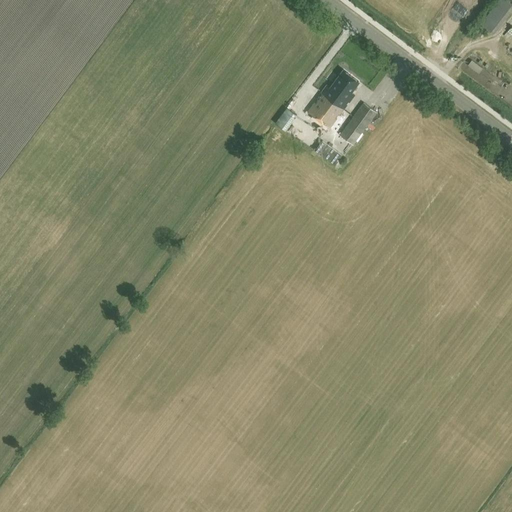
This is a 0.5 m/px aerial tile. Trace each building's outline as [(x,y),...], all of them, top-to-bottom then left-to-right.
[(493,32),(511,6),(511,0),(496,0),(480,22),(493,32)] [(309,65),(318,73),(326,62),(317,55),(309,65)] [(351,75),(364,74),(363,67),(368,66),(367,56),(349,57),(351,75)] [(330,88),(326,86),(321,93),(343,109),(354,95),(350,92),(358,81),(343,70),(335,81),(330,88)] [(372,89),(378,83),(374,79),(369,86),(372,89)] [(315,101),(316,102),(313,107),(312,106),(307,111),(330,127),(343,109),(321,93),(315,101)] [(377,112),(364,102),(339,135),(352,145),(377,112)] [(287,108),(276,124),(285,130),(296,115),(287,108)] [(342,155),(322,141),(315,151),(335,165),(342,155)]
